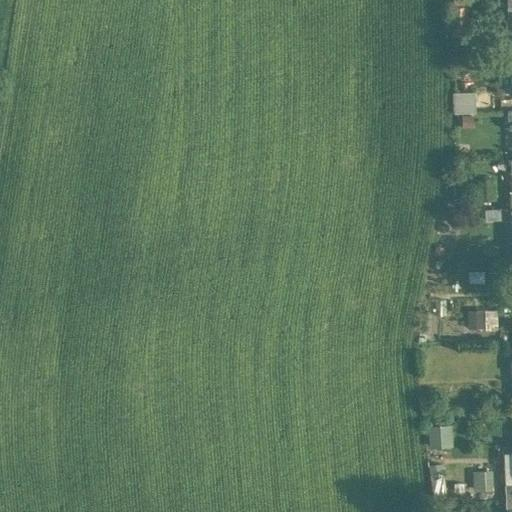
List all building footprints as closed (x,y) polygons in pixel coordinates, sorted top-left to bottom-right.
[(454,35),(467,35),(467,0),(454,0),(454,35)] [(509,55),(511,55),(511,17),(508,17),(503,18),(504,55),(509,55)] [(475,90),(454,91),(454,111),(476,111),(475,90)] [(436,296),(437,315),(447,315),(446,295),(436,296)] [(497,324),(496,307),(467,307),(468,325),(497,324)] [(429,444),(453,443),(452,421),(428,422),(429,444)] [(434,502),(443,501),(439,465),(429,466),(434,502)]
